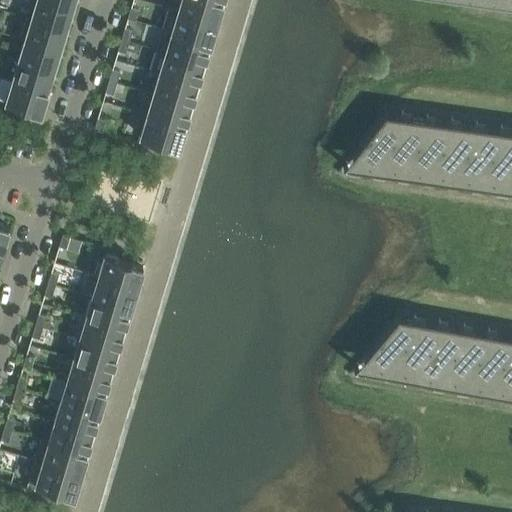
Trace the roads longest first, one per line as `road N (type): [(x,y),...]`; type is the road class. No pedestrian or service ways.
road 1 (residential): [(51,185),(108,0)]
road 2 (residential): [(0,356),(51,185)]
